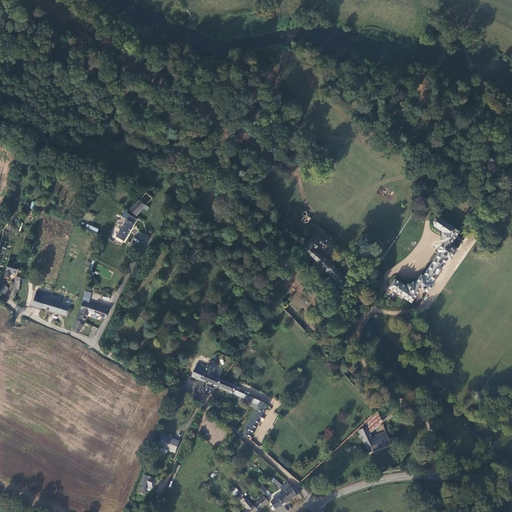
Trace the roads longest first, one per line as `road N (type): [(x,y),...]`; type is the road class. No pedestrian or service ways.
road 1 (unclassified): [(317,505),(188,394),(26,316)]
road 2 (tertiary): [(317,505),(397,477),(511,478)]
